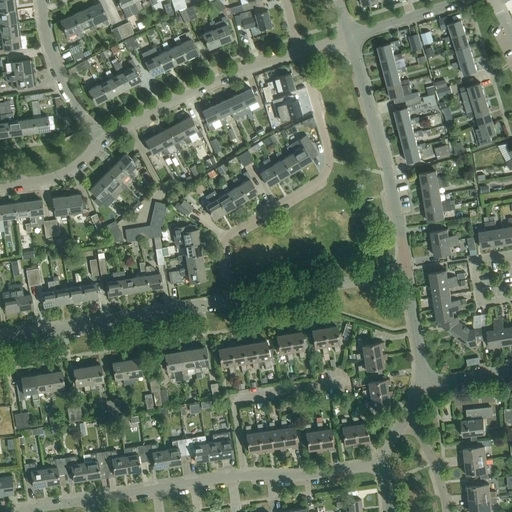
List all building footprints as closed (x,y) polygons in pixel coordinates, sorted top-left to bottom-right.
[(0,0),(0,11),(16,10),(14,0),(0,0)] [(132,1),(131,0),(118,0),(122,7),(126,16),(137,12),(132,2),(132,1)] [(139,0),(131,0),(132,1),(132,2),(137,12),(143,9),(139,0)] [(218,0),(215,0),(213,2),(221,11),(226,7),(218,0)] [(185,1),(173,4),(175,10),(187,7),(185,1)] [(84,9),(92,25),(101,20),(103,26),(107,24),(105,19),(98,2),(84,9)] [(170,2),(163,4),(167,16),(173,14),(170,2)] [(232,14),(243,10),(241,5),(230,8),(232,14)] [(184,9),(189,21),(197,17),(192,6),(184,9)] [(84,9),(71,14),(79,30),(88,26),(90,32),(94,30),(92,25),(84,9)] [(185,23),(189,21),(184,9),(180,12),(185,23)] [(0,24),(17,22),(16,10),(0,11),(0,24)] [(254,15),(252,16),(250,11),(240,14),(244,29),(257,26),(258,30),(271,27),(266,10),(254,14),(254,15)] [(81,36),(79,30),(71,14),(58,21),(65,36),(74,32),(77,38),(81,36)] [(220,18),(221,21),(214,24),(215,28),(214,29),(220,44),(232,39),(226,25),(227,24),(224,16),(220,18)] [(449,28),(451,36),(451,37),(464,33),(460,20),(447,23),(439,25),(441,30),(449,28)] [(208,49),(220,44),(214,29),(215,28),(214,24),(212,21),(210,21),(208,23),(211,30),(202,34),(208,49)] [(0,24),(0,37),(19,35),(17,22),(0,24)] [(121,25),(126,36),(134,33),(129,22),(121,25)] [(126,36),(121,25),(111,30),(116,41),(126,36)] [(178,45),(185,59),(197,54),(190,40),(192,39),(188,31),(184,33),(187,41),(180,44),(178,45)] [(431,31),(422,34),(424,44),(433,41),(431,31)] [(455,49),(468,46),(464,33),(451,37),(451,36),(443,38),(444,43),(452,40),(455,48),(455,49)] [(21,47),(19,35),(0,37),(2,50),(21,47)] [(134,35),(127,39),(132,50),(140,46),(134,35)] [(417,35),(409,38),(413,52),(421,49),(417,35)] [(176,46),(168,50),(167,51),(174,65),(185,59),(178,45),(180,44),(176,37),(172,39),(176,46)] [(129,52),(132,50),(127,39),(123,41),(129,52)] [(393,57),(392,55),(390,47),(398,45),(397,40),(389,42),(389,44),(377,47),(380,60),(393,57)] [(164,52),(157,55),(155,56),(163,70),(174,65),(167,51),(168,50),(165,42),(161,44),(164,52)] [(79,44),(69,48),(74,60),(91,53),(90,50),(83,53),(79,44)] [(457,53),(459,61),(459,62),(472,58),(468,46),(455,49),(455,48),(447,51),(448,56),(457,53)] [(425,49),(428,57),(435,55),(433,47),(425,49)] [(151,76),(163,70),(155,56),(157,55),(153,48),(149,50),(153,57),(144,62),(151,76)] [(402,53),(392,55),(393,57),(380,60),(383,73),(396,70),(396,68),(394,60),(403,58),(402,53)] [(463,75),(476,71),(472,58),(459,62),(459,61),(451,63),(452,68),(460,66),(463,75)] [(13,70),(5,71),(6,76),(32,72),(30,59),(11,62),(13,70)] [(140,81),(136,73),(138,72),(131,59),(126,61),(130,68),(124,71),(119,60),(117,61),(116,59),(115,60),(117,66),(119,65),(123,72),(121,73),(129,87),(140,81)] [(86,60),(73,67),(76,72),(84,67),(85,69),(90,67),(86,60)] [(119,74),(111,78),(110,78),(118,93),(129,87),(121,73),(123,72),(119,65),(117,66),(115,60),(112,61),(115,67),(119,74)] [(404,66),(396,68),(396,70),(383,73),(387,86),(400,83),(399,81),(397,73),(405,71),(404,66)] [(107,80),(100,83),(99,84),(106,99),(118,93),(110,78),(111,78),(108,71),(104,73),(107,80)] [(34,85),(32,72),(6,76),(5,76),(6,82),(11,81),(12,88),(34,85)] [(263,88),(266,100),(272,99),(269,88),(275,86),(276,92),(293,88),(289,74),(277,77),(278,79),(272,80),(272,81),(267,83),(268,86),(263,88)] [(95,104),(106,99),(99,84),(100,83),(97,76),(93,78),(96,86),(87,90),(95,104)] [(418,92),(411,94),(408,84),(407,79),(399,81),(400,83),(387,86),(390,100),(403,96),(404,102),(420,98),(418,92)] [(437,89),(447,86),(445,80),(435,83),(437,89)] [(467,86),(459,88),(460,93),(468,91),(471,99),(471,100),(484,97),(479,83),(467,87),(467,86)] [(434,86),(426,88),(428,96),(436,94),(434,86)] [(436,90),(438,97),(452,93),(450,86),(436,90)] [(250,88),(238,94),(243,106),(242,107),(245,114),(250,112),(246,105),(255,100),(250,88)] [(33,118),(35,132),(48,130),(46,116),(41,116),(38,100),(45,99),(44,93),(29,95),(30,101),(31,101),(33,117),(33,118)] [(238,94),(225,100),(231,112),(230,112),(233,120),(238,118),(245,114),(242,107),(243,106),(238,94)] [(58,97),(55,98),(57,109),(65,108),(58,97)] [(471,99),(463,101),(464,106),(472,104),(475,111),(475,112),(488,109),(484,97),(471,100),(471,99)] [(288,118),(301,114),(296,100),(285,103),(284,98),(271,102),(274,110),(284,107),(288,118)] [(404,102),(406,108),(393,111),(397,124),(409,121),(409,119),(407,111),(416,109),(415,105),(421,103),(420,98),(404,102)] [(225,100),(213,105),(220,121),(219,121),(221,126),(223,125),(227,123),(224,115),(230,112),(231,112),(225,100)] [(19,120),(13,121),(12,113),(11,113),(10,104),(4,105),(6,114),(7,122),(6,122),(8,136),(21,134),(19,120)] [(201,111),(206,123),(205,123),(209,131),(213,129),(221,126),(219,121),(220,121),(213,105),(201,111)] [(475,111),(467,113),(468,118),(476,116),(478,124),(479,125),(492,122),(488,109),(475,112),(475,111)] [(0,136),(8,136),(6,122),(7,122),(6,114),(0,114),(1,120),(0,119),(0,136)] [(198,138),(202,136),(198,129),(196,130),(189,117),(178,123),(185,137),(188,135),(194,132),(198,138)] [(397,124),(400,137),(413,134),(412,132),(410,124),(418,122),(417,117),(409,119),(409,121),(397,124)] [(33,118),(19,120),(21,134),(35,132),(33,118)] [(479,125),(471,127),(473,132),(474,131),(474,134),(478,146),(480,146),(492,142),(490,136),(496,135),(492,122),(479,125)] [(178,123),(167,129),(174,143),(176,141),(183,138),(186,144),(191,142),(188,135),(185,137),(178,123)] [(232,128),(227,130),(231,139),(236,137),(232,128)] [(167,129),(156,135),(163,148),(165,147),(172,144),(175,150),(180,148),(176,141),(174,143),(167,129)] [(413,134),(400,137),(404,150),(416,147),(416,145),(414,137),(422,135),(421,130),(412,132),(413,134)] [(163,148),(156,135),(144,141),(152,154),(161,149),(164,156),(169,154),(165,147),(163,148)] [(289,145),(293,152),(292,153),(299,167),(311,160),(307,154),(312,151),(309,146),(311,145),(305,135),(296,141),(289,145)] [(262,140),(266,146),(272,142),(268,136),(262,140)] [(210,141),(215,153),(221,150),(216,139),(210,141)] [(416,147),(404,150),(407,163),(420,160),(417,150),(425,148),(424,143),(416,145),(416,147)] [(460,143),(453,145),(456,155),(463,153),(460,143)] [(449,144),(435,148),(438,159),(453,155),(449,144)] [(280,160),(289,173),(299,167),(292,153),(293,152),(289,145),(286,148),(290,154),(283,158),(280,160)] [(248,150),(242,154),(247,164),(254,160),(248,150)] [(135,177),(129,171),(139,161),(133,155),(130,158),(125,152),(115,162),(127,173),(126,175),(131,180),(135,177)] [(270,166),(278,180),(289,173),(280,160),(283,158),(278,152),(275,154),(279,161),(272,165),(270,166)] [(244,167),(247,164),(242,154),(238,157),(244,167)] [(212,157),(205,160),(209,168),(216,164),(212,157)] [(258,173),(267,187),(278,180),(270,166),(272,165),(268,158),(264,161),(268,167),(258,173)] [(115,162),(106,171),(118,182),(117,184),(122,189),(126,186),(120,180),(126,175),(127,173),(115,162)] [(224,163),(217,168),(221,175),(229,171),(224,163)] [(190,168),(195,177),(200,174),(195,165),(190,168)] [(207,174),(210,179),(216,175),(214,170),(207,174)] [(106,171),(98,180),(109,191),(108,193),(113,198),(114,198),(117,195),(112,189),(117,184),(118,182),(106,171)] [(147,171),(141,173),(147,184),(152,181),(147,171)] [(246,181),(239,185),(237,186),(246,200),(256,193),(248,180),(250,179),(246,171),(242,174),(246,181)] [(420,174),(422,186),(447,182),(446,177),(437,178),(436,171),(420,174)] [(190,175),(183,179),(186,184),(193,180),(190,175)] [(235,206),(246,200),(237,186),(239,185),(235,178),(231,180),(235,187),(228,191),(226,192),(235,206)] [(109,191),(98,180),(88,189),(99,200),(98,201),(105,207),(108,204),(108,203),(113,198),(108,193),(109,191)] [(424,198),(440,195),(439,188),(448,187),(447,182),(422,186),(424,198)] [(224,213),(235,206),(226,192),(228,191),(224,184),(220,186),(224,193),(217,197),(215,199),(224,213)] [(213,190),(209,193),(206,195),(208,199),(211,196),(214,200),(204,206),(213,219),(224,213),(215,199),(217,197),(213,190)] [(79,194),(65,196),(68,214),(84,211),(83,200),(80,200),(79,194)] [(441,201),(440,195),(424,198),(426,209),(451,205),(450,200),(441,201)] [(54,215),(68,214),(65,196),(52,197),(53,212),(54,215)] [(26,201),(28,215),(29,215),(30,223),(31,227),(38,226),(37,224),(44,223),(45,237),(52,236),(50,220),(43,221),(42,213),(40,199),(26,201)] [(176,202),(190,212),(194,207),(184,200),(181,205),(177,202),(176,202)] [(15,217),(28,215),(26,201),(13,203),(15,217)] [(154,208),(165,211),(167,204),(155,201),(154,208)] [(190,212),(176,202),(173,206),(187,216),(190,212)] [(13,203),(0,204),(0,207),(2,218),(3,226),(2,218),(15,217),(13,203)] [(451,205),(426,209),(428,222),(444,219),(443,212),(451,211),(451,205)] [(165,211),(154,208),(152,214),(164,217),(165,211)] [(90,216),(98,231),(104,228),(96,213),(90,216)] [(151,220),(163,223),(164,217),(152,214),(151,220)] [(496,229),(494,221),(494,216),(489,217),(490,222),(489,222),(494,247),(506,245),(503,228),(496,229)] [(494,247),(489,222),(489,217),(483,217),(486,231),(479,232),(481,249),(494,247)] [(509,227),(503,228),(506,245),(511,243),(511,218),(508,219),(509,227)] [(50,220),(52,236),(59,235),(56,219),(50,220)] [(150,225),(160,236),(163,223),(151,220),(150,225)] [(447,222),(449,229),(459,227),(458,220),(447,222)] [(104,226),(112,242),(123,240),(121,232),(116,221),(104,226)] [(145,239),(154,237),(160,236),(150,225),(143,226),(145,239)] [(137,227),(139,240),(145,239),(143,226),(137,227)] [(197,229),(189,231),(188,226),(171,228),(174,244),(175,244),(182,243),(183,245),(199,242),(197,229)] [(133,240),(139,240),(137,227),(130,228),(133,240)] [(431,232),(433,244),(458,240),(457,235),(448,237),(447,229),(431,232)] [(160,236),(154,237),(158,265),(164,264),(163,256),(160,236)] [(474,237),(467,238),(469,250),(476,249),(474,237)] [(458,240),(433,244),(435,256),(451,254),(450,247),(459,245),(458,240)] [(201,255),(199,242),(183,245),(182,243),(175,244),(175,248),(183,247),(184,255),(185,257),(201,255)] [(203,267),(201,255),(185,257),(184,255),(177,257),(177,261),(185,260),(187,268),(187,270),(203,267)] [(98,258),(101,274),(107,273),(105,257),(98,258)] [(89,260),(92,276),(98,275),(96,259),(89,260)] [(159,273),(155,274),(155,270),(155,269),(153,267),(151,266),(149,265),(145,266),(145,262),(139,262),(141,271),(145,270),(146,275),(145,275),(148,289),(161,287),(159,273)] [(179,269),(179,270),(168,272),(170,284),(182,282),(181,276),(188,275),(189,282),(205,280),(203,267),(187,270),(187,268),(179,269)] [(31,269),(34,285),(41,284),(39,268),(31,269)] [(135,291),(132,277),(125,279),(124,270),(117,271),(121,294),(135,291)] [(121,294),(117,271),(113,272),(114,280),(105,282),(107,296),(121,294)] [(446,271),(429,273),(431,285),(457,281),(456,277),(447,278),(446,271)] [(145,275),(132,277),(135,291),(148,289),(145,275)] [(67,288),(56,290),(55,285),(59,285),(58,276),(53,277),(53,280),(52,281),(56,304),(70,302),(67,288)] [(43,306),(56,304),(52,281),(47,281),(49,291),(40,292),(43,306)] [(457,281),(431,285),(433,297),(450,295),(449,288),(457,286),(457,281)] [(2,292),(3,298),(2,299),(4,312),(18,310),(14,284),(8,285),(9,291),(2,292)] [(14,284),(18,310),(32,308),(29,294),(24,295),(22,288),(17,288),(16,284),(14,284)] [(94,284),(81,286),(83,300),(96,297),(94,284)] [(81,286),(67,288),(70,302),(83,300),(81,286)] [(450,295),(433,297),(435,309),(461,305),(460,301),(451,302),(450,295)] [(461,305),(435,309),(437,322),(441,321),(441,320),(454,318),(453,311),(461,310),(461,305)] [(499,321),(498,321),(502,346),(511,344),(511,333),(511,327),(504,328),(502,320),(502,316),(498,317),(499,321)] [(441,321),(437,322),(438,327),(442,327),(457,337),(464,326),(459,322),(458,317),(454,318),(441,320),(441,321)] [(487,328),(481,329),(483,341),(488,340),(490,348),(502,346),(498,321),(497,321),(497,318),(493,319),(493,321),(494,330),(487,331),(487,328)] [(335,352),(340,351),(337,326),(329,327),(329,323),(324,324),(324,328),(327,346),(334,345),(335,352)] [(329,353),(327,346),(324,328),(317,329),(317,325),(312,326),(315,347),(322,346),(323,354),(329,353)] [(464,326),(457,337),(471,347),(478,346),(477,342),(483,341),(481,329),(470,330),(464,326)] [(301,357),(306,357),(302,331),(294,332),(294,329),(288,330),(288,333),(291,351),(293,351),(299,350),(301,357)] [(294,358),(293,351),(291,351),(288,333),(282,334),(281,331),(277,331),(280,353),(288,352),(289,359),(293,359),(294,358)] [(266,367),(270,366),(266,341),(259,342),(259,339),(253,340),(254,343),(257,361),(265,360),(266,367)] [(245,363),(246,362),(252,362),(253,369),(259,368),(257,361),(254,343),(247,344),(247,341),(242,341),(242,344),(245,363)] [(364,357),(383,354),(382,348),(385,347),(384,342),(363,345),(364,353),(356,354),(357,359),(365,358),(364,357)] [(233,364),(234,364),(241,363),(242,371),(247,370),(246,362),(245,363),(242,344),(236,345),(235,343),(230,343),(231,346),(233,364)] [(235,372),(234,364),(233,364),(231,346),(223,347),(223,344),(219,345),(222,366),(229,365),(230,373),(235,372)] [(194,366),(195,372),(196,373),(196,378),(202,377),(200,365),(208,364),(205,347),(192,349),(195,366),(194,366)] [(192,349),(178,351),(183,380),(189,379),(188,374),(195,372),(194,366),(195,366),(192,349)] [(183,380),(178,351),(165,354),(167,371),(173,370),(175,381),(183,380)] [(383,360),(387,359),(386,354),(383,354),(364,357),(365,358),(366,365),(358,366),(359,371),(384,367),(383,360)] [(126,360),(130,384),(136,383),(135,376),(142,375),(139,358),(126,360)] [(124,385),(130,384),(126,360),(113,362),(115,379),(123,378),(124,385)] [(87,367),(91,390),(97,389),(96,382),(103,381),(101,364),(87,367)] [(85,391),(91,390),(87,367),(74,369),(76,385),(84,384),(85,391)] [(62,370),(48,373),(52,397),(58,396),(57,389),(64,387),(62,370)] [(46,398),(52,397),(48,373),(35,375),(37,392),(38,392),(45,390),(46,398)] [(32,393),(33,400),(34,407),(40,406),(38,392),(37,392),(35,375),(21,377),(24,394),(32,393)] [(159,377),(150,378),(151,392),(154,392),(155,405),(162,404),(161,390),(159,377)] [(363,396),(370,395),(370,393),(388,391),(387,385),(390,384),(390,379),(368,382),(369,390),(362,391),(363,396)] [(218,388),(217,383),(211,384),(213,399),(220,397),(218,388)] [(389,397),(392,396),(391,390),(388,391),(370,393),(370,395),(371,402),(364,403),(365,408),(390,404),(389,397)] [(151,394),(145,395),(146,407),(153,406),(151,394)] [(334,405),(342,404),(341,397),(333,398),(334,405)] [(113,400),(115,415),(122,414),(119,399),(113,400)] [(108,416),(115,415),(113,400),(106,401),(108,416)] [(81,405),(74,406),(76,421),(83,420),(81,405)] [(69,422),(76,421),(74,406),(67,408),(69,422)] [(485,433),(483,418),(492,417),(491,407),(466,410),(467,419),(461,420),(462,436),(485,433)] [(14,414),(16,429),(30,427),(28,412),(14,414)] [(365,445),(370,444),(367,423),(359,424),(358,417),(353,417),(354,425),(357,442),(364,441),(365,445)] [(357,446),(357,442),(354,425),(347,426),(346,418),(341,419),(345,444),(352,443),(353,447),(357,446)] [(293,448),(298,448),(295,426),(287,427),(286,420),(281,421),(282,428),(283,428),(286,446),(292,445),(293,448)] [(286,449),(286,446),(283,428),(282,428),(275,429),(274,422),(269,422),(270,430),(271,430),(274,447),(280,447),(281,450),(286,449)] [(328,450),(334,450),(331,428),(323,429),(322,422),(317,423),(318,430),(319,430),(321,448),(328,447),(328,450)] [(258,424),(259,431),(262,449),(269,448),(269,452),(274,451),(274,447),(271,430),(270,430),(264,430),(263,423),(258,424)] [(319,430),(318,430),(311,431),(310,424),(305,424),(309,450),(316,449),(316,452),(322,452),(321,448),(319,430)] [(259,431),(252,432),(251,425),(246,426),(249,451),(257,450),(257,454),(262,453),(262,449),(259,431)] [(222,458),(222,457),(234,455),(231,439),(229,432),(212,434),(214,442),(206,443),(209,460),(222,458)] [(194,454),(196,462),(209,460),(206,443),(205,435),(197,437),(186,438),(189,455),(194,454)] [(165,449),(168,466),(181,464),(180,456),(186,456),(183,439),(172,441),(173,448),(165,449)] [(155,468),(168,466),(165,449),(157,450),(156,443),(145,445),(148,461),(154,460),(155,468)] [(124,448),(125,456),(127,473),(141,471),(139,463),(145,462),(142,445),(131,447),(124,448)] [(464,447),(465,460),(486,458),(485,445),(464,447)] [(127,473),(125,456),(117,457),(116,450),(105,451),(108,468),(113,467),(115,475),(127,473)] [(102,452),(83,455),(84,462),(87,479),(101,477),(99,469),(105,468),(102,452)] [(87,479),(84,462),(77,464),(76,456),(65,458),(67,474),(73,473),(74,481),(87,479)] [(486,458),(465,460),(466,474),(488,472),(486,458)] [(44,469),(47,486),(60,484),(59,476),(64,475),(62,459),(51,460),(52,468),(44,469)] [(34,488),(47,486),(44,469),(37,470),(35,463),(25,464),(27,481),(33,480),(34,488)] [(0,493),(14,492),(12,478),(0,479),(0,493)] [(468,486),(469,499),(496,496),(496,491),(490,492),(489,484),(468,486)] [(492,510),(491,503),(497,502),(496,496),(469,499),(470,511),(492,510)] [(345,506),(345,511),(361,511),(360,499),(335,502),(336,507),(345,506)]
